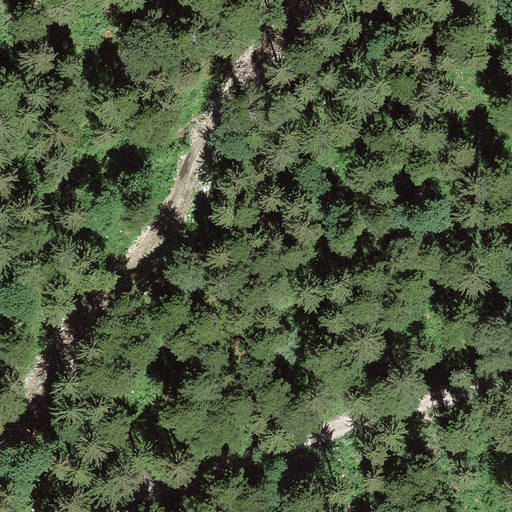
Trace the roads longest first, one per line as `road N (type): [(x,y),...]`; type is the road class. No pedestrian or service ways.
road 1 (track): [(0,465),(28,411),(130,270),(304,0)]
road 2 (track): [(105,511),(154,488),(381,414),(511,383)]
